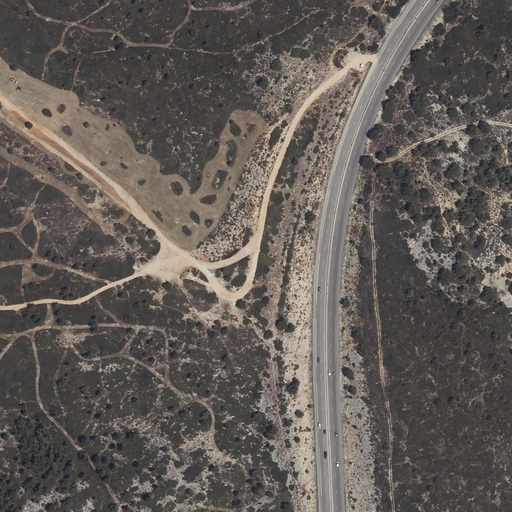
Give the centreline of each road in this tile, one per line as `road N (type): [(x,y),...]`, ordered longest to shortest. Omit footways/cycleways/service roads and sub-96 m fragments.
road 1 (track): [(0,96),(236,294),(248,288),(272,181),(306,105),(352,63),(383,55)]
road 2 (trunk): [(337,511),(331,371),(338,224),(370,113),(434,0)]
road 3 (trunk): [(420,0),(352,121),(329,208),(318,337),(326,511)]
